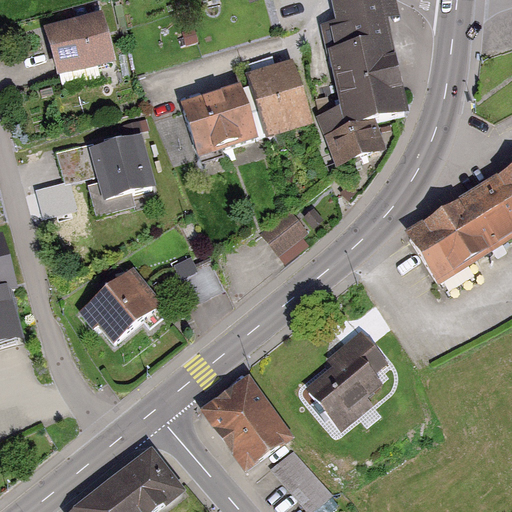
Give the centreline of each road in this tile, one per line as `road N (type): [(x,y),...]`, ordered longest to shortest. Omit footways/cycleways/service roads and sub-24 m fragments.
road 1 (secondary): [(458,0),(438,126),(411,184),(360,243),(155,411)]
road 2 (residential): [(116,442),(62,373),(0,136)]
road 3 (tertiary): [(241,511),(155,411)]
